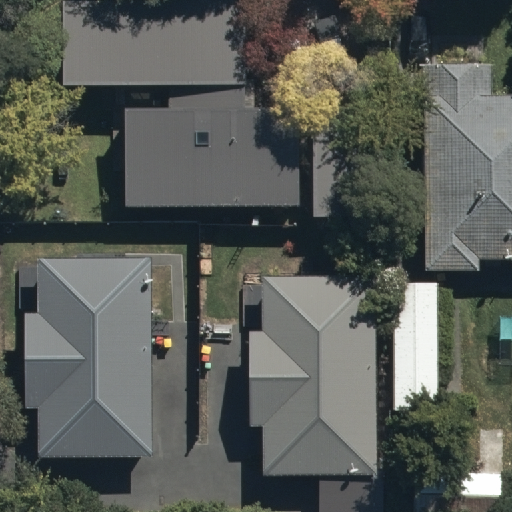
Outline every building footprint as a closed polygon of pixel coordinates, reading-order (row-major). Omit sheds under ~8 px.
[(253,0),(63,0),(64,81),(253,81),(253,0)] [(484,38),(432,36),(432,61),(425,61),(425,266),(480,266),(480,255),(511,254),(511,91),(490,92),(490,60),(484,60),(484,38)] [(171,104),(128,104),(128,202),(297,202),(297,108),(254,108),(254,84),(171,84),(171,104)] [(380,103),(313,103),(313,214),(380,214),(380,103)] [(151,256),(40,255),(40,308),(26,308),(26,407),(38,407),(38,453),(151,453),(151,256)] [(380,273),(265,273),(264,328),(250,328),(248,421),(262,422),(261,470),(376,473),(380,273)] [(438,280),(393,280),(393,407),(438,407),(438,280)]
